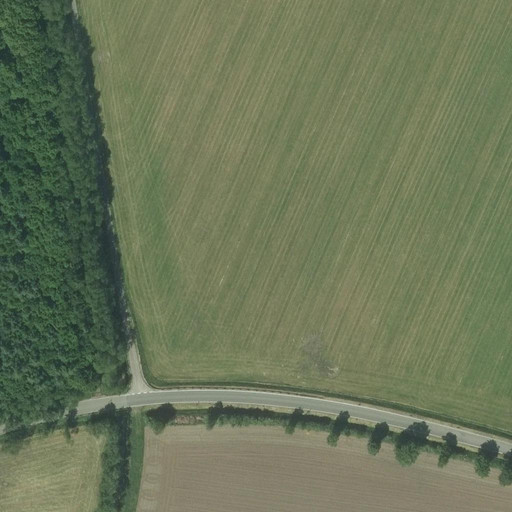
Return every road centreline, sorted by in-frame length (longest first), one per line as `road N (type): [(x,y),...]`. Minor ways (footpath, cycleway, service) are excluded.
road 1 (unclassified): [(71,0),(142,397)]
road 2 (tertiary): [(142,397),(280,399),(511,451)]
road 3 (tertiary): [(0,426),(142,397)]
road 4 (track): [(101,404),(90,358),(0,368)]
